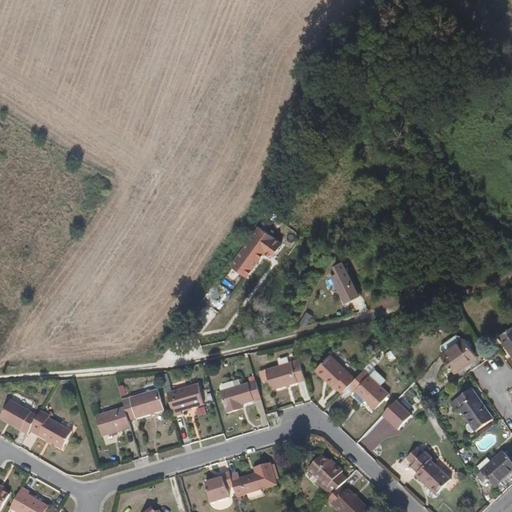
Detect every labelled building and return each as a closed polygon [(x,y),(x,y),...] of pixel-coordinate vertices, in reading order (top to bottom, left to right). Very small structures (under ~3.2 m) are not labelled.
[(258,258),(252,253),(248,258),(242,254),(233,266),(245,275),(258,258)] [(353,291),(357,297),(364,292),(346,260),(340,264),(344,271),(337,274),(348,294),(353,291)] [(352,300),(357,297),(353,291),(348,294),(352,300)] [(511,328),(499,337),(511,355),(511,328)] [(464,339),(441,356),(455,375),(461,370),(461,369),(477,358),(464,339)] [(335,385),(342,391),(349,385),(356,376),(331,352),(316,369),(334,386),(335,385)] [(305,378),(299,358),(266,367),(272,388),(305,378)] [(390,394),(363,369),(356,376),(349,385),(376,409),(390,394)] [(261,397),(256,380),(234,386),(233,380),(223,383),(222,386),(223,390),(220,391),(227,413),(238,409),(236,405),(242,403),(261,397)] [(166,392),(174,415),(181,413),(181,409),(203,403),(197,383),(166,392)] [(159,387),(122,398),(125,406),(128,419),(165,408),(159,387)] [(472,389),(452,404),(457,412),(461,410),(476,432),(493,420),(472,389)] [(0,413),(0,415),(27,432),(30,429),(39,412),(11,397),(0,413)] [(399,400),(384,416),(399,430),(414,415),(399,400)] [(104,435),(130,426),(128,419),(125,406),(98,414),(104,435)] [(50,415),(40,410),(39,412),(30,429),(62,447),(71,431),(48,418),(50,415)] [(283,410),(272,413),(273,420),(285,417),(283,410)] [(414,463),(423,453),(417,447),(408,457),(414,463)] [(432,457),(425,451),(423,453),(414,463),(412,465),(418,471),(416,474),(437,494),(451,478),(431,459),(432,457)] [(339,487),(347,478),(341,473),(344,470),(336,462),(334,464),(328,459),(322,453),(306,469),(319,481),(317,483),(324,490),(325,489),(332,495),(339,487)] [(511,461),(504,453),(482,472),(495,488),(511,473),(511,461)] [(235,488),(237,496),(276,484),(270,462),(255,467),(257,473),(258,476),(252,478),(251,475),(240,478),(238,472),(230,474),(235,488)] [(230,474),(229,472),(223,474),(224,478),(216,480),(205,483),(211,503),(229,498),(227,490),(235,488),(230,474)] [(30,492),(22,487),(10,509),(15,511),(46,511),(49,508),(29,495),(30,492)] [(345,492),(339,487),(332,495),(328,499),(342,511),(368,511),(370,510),(348,489),(345,492)]
